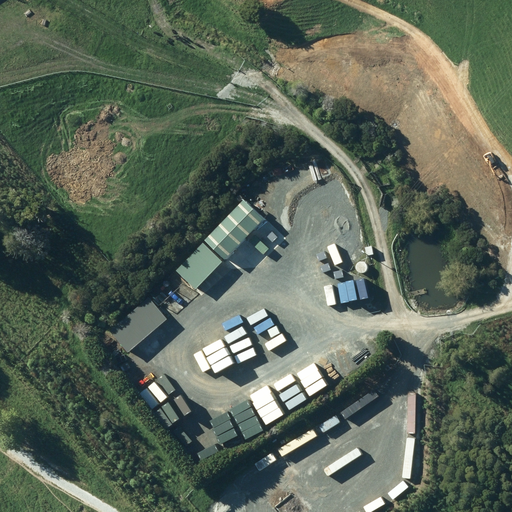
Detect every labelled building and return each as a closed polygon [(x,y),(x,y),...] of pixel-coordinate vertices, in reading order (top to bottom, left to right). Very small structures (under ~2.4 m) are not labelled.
[(245,206),(206,247),(180,274),(199,293),(225,266),(264,225),(245,206)] [(173,320),(154,298),(115,332),(134,355),(173,320)] [(356,344),(350,349),(362,366),(368,361),(356,344)] [(329,360),(324,352),(301,365),(306,374),(329,360)] [(320,371),(305,381),(316,398),(331,388),(320,371)] [(303,382),(296,388),(307,405),(315,400),(303,382)] [(250,407),(236,415),(247,434),(261,426),(250,407)]
